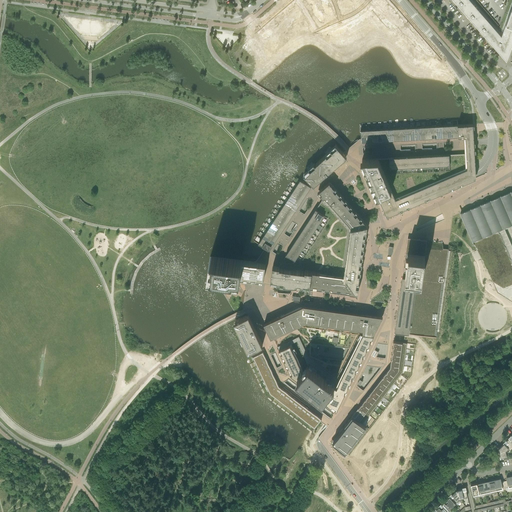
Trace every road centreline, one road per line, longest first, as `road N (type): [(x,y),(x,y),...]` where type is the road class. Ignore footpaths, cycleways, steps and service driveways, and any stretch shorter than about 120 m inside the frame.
road 1 (tertiary): [(76,0),(209,18)]
road 2 (tertiary): [(398,0),(479,101)]
